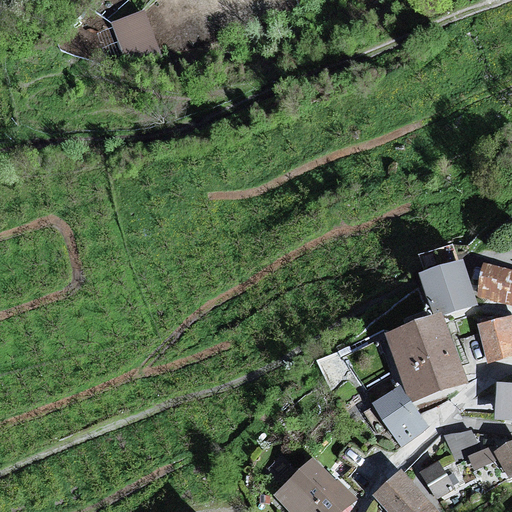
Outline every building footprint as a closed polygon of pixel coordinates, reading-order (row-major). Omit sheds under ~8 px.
[(145,12),(110,23),(125,68),(160,56),(145,12)] [(465,261),(422,273),(435,317),(478,304),(465,261)] [(511,270),(485,264),(477,295),(511,303),(511,270)] [(445,315),(388,334),(411,402),(468,382),(445,315)] [(511,318),(479,324),(485,361),(511,356),(511,318)] [(511,385),(497,384),(494,420),(511,421),(511,385)] [(402,388),(373,405),(398,445),(425,425),(402,388)] [(472,431),(445,436),(457,463),(482,451),(472,431)] [(511,440),(492,449),(503,475),(511,471),(511,440)] [(455,488),(439,461),(421,472),(438,499),(455,488)] [(312,463),(272,504),(281,511),(346,511),(354,504),(312,463)] [(439,511),(403,471),(372,499),(383,511),(439,511)]
